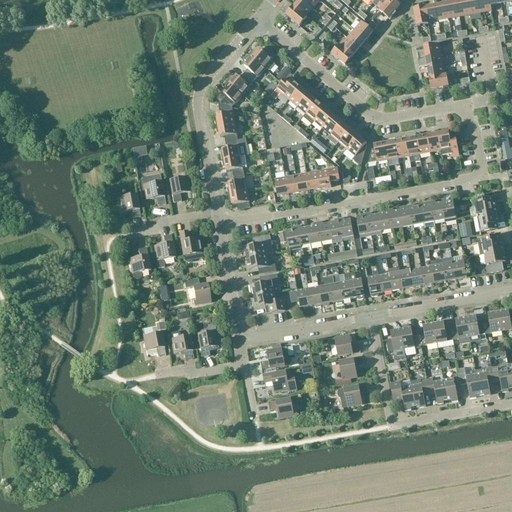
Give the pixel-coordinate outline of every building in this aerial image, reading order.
[(306,18),(313,9),(301,0),(300,0),(294,8),(306,18)] [(301,0),(313,9),(320,1),(318,0),(301,0)] [(376,0),(373,4),(381,11),(390,0),(376,0)] [(390,0),(381,11),(380,12),(389,20),(400,6),(393,0),(390,0)] [(470,16),(481,14),(478,0),(470,0),(467,1),(470,16)] [(478,0),(481,14),(492,12),(491,6),(489,0),(478,0)] [(470,16),(467,1),(457,2),(460,18),(470,16)] [(460,18),(457,2),(446,4),(449,20),(460,18)] [(446,4),(436,6),(438,22),(449,20),(446,4)] [(428,24),(438,22),(436,6),(425,8),(428,24)] [(286,16),(300,28),(307,19),(306,18),(294,8),(294,7),(286,16)] [(425,8),(414,10),(417,27),(428,25),(428,24),(425,8)] [(374,33),(362,22),(354,31),(366,41),(374,33)] [(354,31),(347,39),(359,49),(366,41),(354,31)] [(347,39),(341,47),(340,47),(352,58),(353,57),(359,49),(347,39)] [(441,55),(439,44),(424,47),(426,58),(441,55)] [(353,58),(353,57),(352,58),(340,47),(341,47),(339,46),(332,55),(345,66),(353,58)] [(253,51),(249,56),(265,70),(266,69),(270,72),(276,65),(272,62),(272,61),(276,57),(266,48),(262,53),(259,50),(256,54),(253,51)] [(443,66),(441,55),(426,58),(428,69),(443,66)] [(248,70),(244,75),(254,83),(258,78),(258,79),(265,70),(249,56),(245,61),(248,64),(245,67),(248,70)] [(430,79),(445,76),(443,66),(428,69),(430,79)] [(281,94),(289,102),(301,88),(292,81),(295,78),(290,74),(271,97),(276,101),(281,94)] [(231,77),(226,82),(243,96),(250,88),(254,83),(244,75),(240,79),(237,76),(234,80),(231,77)] [(430,79),(429,79),(431,91),(449,87),(447,76),(445,76),(430,79)] [(226,96),(218,105),(232,108),(235,105),(236,105),(243,96),(226,82),(222,87),(225,90),(222,93),(226,96)] [(301,88),(289,102),(298,108),(309,95),(301,88)] [(317,102),(309,95),(298,108),(306,115),(317,102)] [(326,109),(317,102),(306,115),(303,119),(311,126),(314,122),(326,109)] [(215,121),(216,128),(235,124),(234,113),(233,113),(232,108),(218,105),(221,116),(216,116),(217,121),(215,121)] [(314,122),(322,129),(334,116),(326,109),(314,122)] [(334,116),(322,129),(330,136),(342,123),(334,116)] [(330,136),(339,143),(350,130),(342,123),(330,136)] [(225,137),(226,143),(238,141),(237,135),(235,124),(216,128),(217,134),(219,134),(220,138),(225,137)] [(506,128),(499,129),(500,138),(508,136),(506,128)] [(350,130),(339,143),(347,150),(358,137),(350,130)] [(449,132),(438,134),(441,152),(442,157),(453,155),(453,153),(459,152),(456,136),(450,137),(449,132)] [(438,134),(427,136),(430,154),(441,152),(438,134)] [(420,156),(430,154),(427,136),(417,138),(420,156)] [(367,144),(358,137),(347,150),(355,157),(352,160),(361,168),(367,147),(366,146),(367,144)] [(409,158),(420,156),(417,138),(406,140),(409,158)] [(406,140),(395,142),(399,159),(409,158),(406,140)] [(239,147),(238,141),(226,143),(227,149),(222,150),(223,155),(221,155),(222,162),(242,158),(240,147),(239,147)] [(388,161),(399,159),(395,142),(385,144),(388,161)] [(377,163),(388,161),(385,144),(374,146),(375,150),(372,151),(367,169),(369,181),(375,180),(373,168),(378,167),(377,163)] [(231,171),(232,177),(244,175),(243,169),(244,169),(242,158),(222,162),(223,168),(225,167),(226,172),(231,171)] [(328,171),(331,183),(340,182),(338,171),(337,169),(328,171)] [(328,171),(317,173),(321,190),(332,188),(331,183),(328,171)] [(348,172),(342,173),(344,186),(350,185),(348,172)] [(289,196),(286,179),(285,179),(284,173),(276,175),(277,180),(275,181),(278,198),(289,196)] [(289,196),(299,194),(296,177),(290,178),(289,173),(285,173),(286,179),(289,196)] [(317,173),(307,175),(310,192),(321,190),(317,173)] [(245,181),(244,175),(232,177),(233,183),(228,184),(229,189),(227,189),(228,195),(248,192),(246,181),(245,181)] [(299,194),(310,192),(307,175),(296,177),(299,194)] [(160,176),(142,179),(146,201),(156,199),(158,207),(166,206),(160,176)] [(180,195),(190,193),(188,178),(169,182),(173,204),(181,203),(180,195)] [(250,203),(248,192),(228,195),(230,202),(232,201),(232,206),(237,205),(238,211),(250,209),(249,203),(250,203)] [(133,220),(141,218),(137,196),(118,199),(121,214),(131,212),(133,220)] [(492,198),(474,201),(477,217),(497,214),(495,203),(493,204),(492,198)] [(453,202),(442,204),(445,221),(445,223),(457,221),(453,202)] [(445,221),(442,204),(432,206),(435,223),(445,221)] [(424,225),(435,223),(432,206),(421,208),(424,225)] [(413,227),(424,225),(421,208),(410,210),(413,227)] [(399,210),(400,212),(403,229),(413,227),(410,210),(406,211),(406,209),(399,210)] [(400,212),(389,214),(392,231),(403,229),(400,212)] [(389,214),(378,216),(381,232),(382,232),(392,231),(389,214)] [(499,224),(497,214),(477,217),(480,234),(498,230),(497,225),(499,224)] [(382,235),(382,232),(381,232),(378,216),(368,218),(371,237),(382,235)] [(360,239),(371,237),(368,218),(357,220),(360,239)] [(351,221),(340,223),(343,240),(343,242),(354,240),(351,221)] [(340,223),(329,225),(332,242),(343,240),(340,223)] [(329,225),(319,227),(322,243),(332,242),(329,225)] [(464,225),(458,226),(461,239),(467,238),(464,225)] [(311,245),(322,243),(319,227),(308,228),(311,245)] [(308,228),(297,230),(301,247),(311,245),(308,228)] [(301,250),(301,247),(297,230),(286,232),(290,252),(301,250)] [(179,235),(183,257),(184,262),(185,262),(186,263),(188,264),(190,264),(192,262),(192,261),(203,259),(199,239),(188,241),(187,233),(179,235)] [(163,261),(175,259),(171,236),(163,238),(165,246),(154,247),(158,270),(165,268),(163,261)] [(480,257),(484,256),(504,252),(501,236),(477,240),(478,244),(480,257)] [(246,256),(247,260),(267,256),(266,248),(272,247),(270,237),(258,239),(259,245),(243,248),(245,257),(246,256)] [(470,239),(462,240),(463,247),(471,246),(470,239)] [(130,258),(130,260),(129,260),(132,275),(133,275),(133,278),(135,279),(137,280),(139,280),(141,278),(141,276),(141,273),(150,272),(146,249),(138,250),(140,258),(136,259),(136,257),(130,258)] [(506,263),(504,252),(484,256),(488,275),(502,272),(501,264),(506,263)] [(269,263),(267,256),(247,260),(247,263),(246,263),(248,272),(264,269),(265,275),(276,273),(275,262),(269,263)] [(313,257),(303,259),(304,267),(310,266),(315,265),(314,261),(313,257)] [(446,283),(456,281),(453,264),(452,259),(442,261),(446,283)] [(431,263),(432,268),(435,285),(446,283),(442,261),(431,263)] [(464,262),(453,264),(456,281),(467,279),(464,262)] [(388,270),(389,275),(392,292),(403,290),(400,273),(399,268),(388,270)] [(432,268),(421,270),(424,287),(435,285),(432,268)] [(421,270),(411,272),(414,288),(424,287),(421,270)] [(382,294),(379,277),(378,272),(373,273),(374,278),(368,279),(371,296),(372,296),(372,297),(373,298),(378,297),(379,296),(378,295),(382,294)] [(403,290),(414,288),(411,272),(400,273),(403,290)] [(352,274),(349,275),(354,299),(357,299),(357,300),(359,301),(363,300),(364,299),(364,298),(365,297),(362,280),(356,281),(355,276),(352,274)] [(253,295),(254,298),(274,294),(273,287),(279,286),(277,275),(265,277),(266,283),(250,286),(252,295),(253,295)] [(346,283),(340,284),(343,301),(354,299),(349,275),(344,275),(346,283)] [(389,275),(379,277),(382,294),(392,292),(389,275)] [(329,304),(333,303),(328,278),(323,279),(324,287),(319,288),(322,305),(323,306),(324,307),(329,306),(329,305),(329,304)] [(343,301),(340,284),(335,285),(333,278),(328,278),(333,303),(336,303),(336,304),(338,305),(342,304),(343,303),(343,301)] [(199,287),(198,280),(184,282),(185,289),(193,288),(195,300),(193,300),(194,307),(211,304),(207,285),(199,287)] [(308,286),(308,290),(311,307),(315,307),(315,308),(316,309),(321,308),(322,306),(322,305),(319,288),(318,284),(308,286)] [(300,309),(311,307),(308,290),(297,292),(300,309)] [(276,302),(274,294),(254,298),(254,301),(253,301),(254,310),(271,307),(272,314),(286,312),(285,311),(284,300),(276,302)] [(509,311),(498,313),(502,333),(511,330),(511,318),(510,319),(509,311)] [(490,323),(484,324),(486,335),(502,333),(498,313),(488,315),(490,323)] [(476,317),(466,319),(470,338),(486,335),(484,324),(478,325),(476,317)] [(457,329),(451,330),(453,341),(470,338),(466,319),(456,321),(457,329)] [(437,344),(453,341),(451,330),(445,331),(444,323),(433,325),(437,344)] [(198,339),(194,340),(196,351),(200,351),(202,358),(210,357),(209,353),(219,349),(215,325),(208,326),(209,330),(204,330),(197,333),(198,339)] [(421,347),(437,344),(433,325),(423,326),(424,331),(418,332),(421,347)] [(152,328),(142,330),(143,337),(146,352),(156,350),(158,358),(166,357),(162,334),(158,335),(153,336),(152,328)] [(405,350),(421,347),(418,332),(412,333),(411,329),(401,331),(405,350)] [(395,352),(405,350),(401,331),(391,332),(392,341),(386,342),(389,359),(396,358),(395,352)] [(192,352),(196,351),(194,340),(190,340),(190,337),(181,339),(180,336),(178,333),(170,334),(174,355),(184,353),(186,361),(194,360),(192,352)] [(352,347),(351,345),(350,337),(328,341),(329,347),(336,346),(338,358),(361,354),(360,346),(352,347)] [(269,362),(261,364),(263,372),(285,367),(290,367),(290,366),(291,364),(291,362),(291,361),(290,359),(289,358),(288,357),(294,356),(293,347),(287,348),(282,349),(267,352),(269,360),(269,362)] [(425,368),(430,365),(428,360),(423,362),(421,358),(413,361),(415,366),(423,363),(425,368)] [(357,379),(356,371),(355,368),(363,367),(362,359),(339,363),(343,381),(357,379)] [(508,366),(492,368),(495,384),(500,383),(502,394),(509,393),(508,390),(511,389),(511,387),(509,369),(508,366)] [(476,371),(476,376),(480,396),(484,395),(485,397),(491,396),(489,385),(495,384),(492,368),(476,371)] [(290,372),(264,377),(265,385),(273,383),(275,394),(288,391),(289,394),(298,392),(295,378),(292,379),(290,372)] [(476,396),(480,396),(476,376),(466,378),(466,373),(459,375),(462,386),(467,385),(470,400),(476,399),(476,396)] [(456,387),(462,386),(459,375),(453,376),(454,380),(444,382),(448,401),(452,401),(452,403),(458,402),(456,387)] [(433,379),(427,380),(430,396),(436,395),(438,406),(444,405),(443,402),(448,401),(444,382),(434,383),(433,379)] [(424,397),(430,396),(427,380),(415,383),(416,387),(411,388),(415,407),(419,407),(420,409),(426,408),(424,397)] [(411,408),(415,407),(411,388),(401,389),(400,383),(390,384),(394,405),(396,405),(397,406),(399,406),(402,405),(404,405),(405,412),(411,410),(411,408)] [(339,393),(339,395),(339,398),(340,400),(341,402),(343,409),(362,406),(360,395),(368,394),(367,386),(344,390),(344,391),(339,392),(339,393)] [(291,399),(268,404),(270,412),(278,410),(280,421),(294,418),(291,399)]
